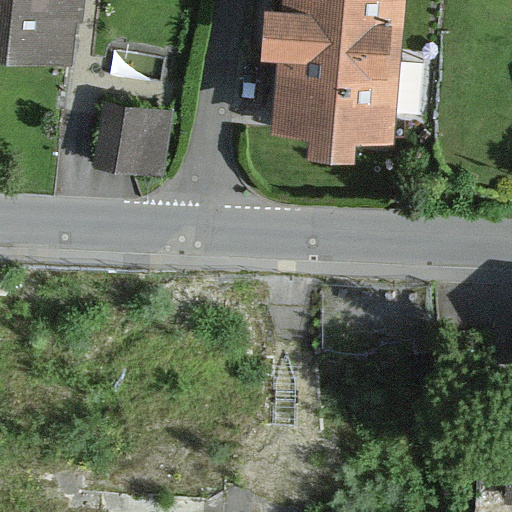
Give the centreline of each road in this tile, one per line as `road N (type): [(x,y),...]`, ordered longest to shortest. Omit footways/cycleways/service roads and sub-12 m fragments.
road 1 (unclassified): [(511,241),(201,231)]
road 2 (residential): [(201,231),(231,0)]
road 3 (unclassified): [(201,231),(0,223)]
